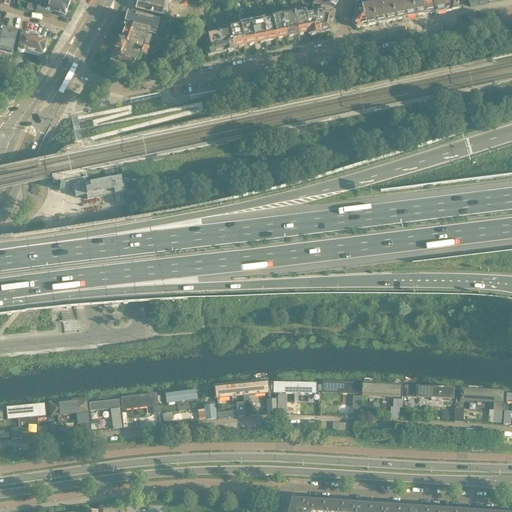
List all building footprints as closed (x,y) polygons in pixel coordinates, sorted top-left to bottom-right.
[(69,4),(59,0),(49,0),(47,6),(44,5),(42,9),(37,8),(35,14),(48,18),(51,12),(65,17),(69,4)] [(138,0),(136,9),(165,16),(169,2),(162,0),(139,0),(138,0)] [(393,0),(386,0),(383,1),(388,23),(397,20),(393,0)] [(403,0),(393,0),(397,20),(407,18),(403,0)] [(413,0),(403,0),(407,18),(417,16),(413,0)] [(423,0),(413,0),(417,16),(427,14),(423,0)] [(423,0),(427,14),(436,12),(433,0),(423,0)] [(448,12),(445,0),(433,0),(436,12),(436,14),(448,12)] [(461,9),(458,0),(445,0),(448,12),(461,9)] [(383,1),(373,3),(378,25),(388,23),(383,1)] [(312,3),(312,4),(315,13),(319,34),(329,31),(334,7),(312,3)] [(373,3),(364,5),(368,27),(378,25),(373,3)] [(358,6),(355,26),(357,29),(368,27),(364,5),(358,6)] [(303,12),(292,14),(297,35),(298,35),(299,36),(302,35),(303,34),(308,33),(304,15),(303,12)] [(315,13),(304,15),(308,33),(308,36),(309,36),(311,37),(314,36),(315,34),(319,34),(315,13)] [(127,14),(125,22),(124,27),(130,29),(147,34),(153,35),(156,36),(159,22),(127,14)] [(292,14),(281,16),(286,37),(287,37),(288,38),(292,37),(293,36),(297,35),(292,14)] [(281,16),(271,18),(275,40),(276,39),(278,40),(281,40),(282,38),(286,37),(281,16)] [(275,40),(271,18),(261,20),(266,42),(275,40)] [(261,20),(250,22),(255,44),(258,43),(260,44),(263,43),(264,42),(266,42),(261,20)] [(250,22),(240,25),(244,46),(248,45),(249,46),(252,46),(253,44),(255,44),(250,22)] [(228,27),(229,30),(233,48),(237,48),(238,48),(242,48),(243,46),(244,46),(240,25),(228,27)] [(11,57),(16,33),(2,30),(2,31),(1,35),(0,38),(0,57),(3,58),(5,56),(11,57)] [(122,38),(120,42),(134,48),(133,49),(141,52),(140,55),(146,57),(149,49),(147,48),(151,40),(129,31),(125,30),(124,31),(122,30),(120,31),(119,35),(119,37),(122,38)] [(229,30),(218,32),(222,54),(227,53),(228,54),(231,53),(232,52),(233,51),(233,48),(229,30)] [(214,35),(206,37),(205,37),(201,51),(205,49),(204,53),(207,57),(222,54),(218,32),(214,33),(214,35)] [(21,35),(17,51),(17,52),(27,54),(33,55),(38,56),(39,53),(44,54),(46,44),(44,43),(45,41),(37,39),(38,35),(29,33),(28,37),(21,35)] [(110,50),(107,58),(112,60),(111,60),(111,61),(111,62),(112,62),(112,63),(122,66),(122,67),(136,72),(141,61),(138,60),(140,55),(141,52),(133,49),(134,48),(120,42),(118,41),(117,42),(116,42),(114,49),(115,49),(114,50),(115,51),(114,52),(110,50)] [(124,192),(122,186),(120,177),(73,187),(75,197),(86,195),(87,200),(124,192)] [(107,300),(108,303),(108,307),(123,304),(122,297),(107,300)] [(62,319),(62,322),(62,323),(64,334),(78,332),(78,333),(79,333),(80,333),(80,332),(82,332),(82,333),(82,332),(82,331),(80,320),(67,322),(66,321),(65,322),(65,318),(64,318),(65,322),(62,322),(62,319)] [(286,414),(287,395),(277,395),(277,414),(286,414)] [(361,416),(362,397),(354,396),(353,416),(361,416)] [(266,400),(267,415),(277,414),(276,399),(266,400)] [(391,418),(406,419),(406,408),(403,408),(403,400),(394,400),(394,407),(391,407),(391,418)] [(250,402),(234,404),(235,412),(235,414),(251,412),(250,402)] [(217,419),(215,405),(203,406),(204,410),(198,411),(199,421),(217,419)] [(159,407),(152,408),(153,415),(160,414),(159,407)] [(114,421),(115,429),(119,429),(118,420),(121,420),(120,409),(112,410),(113,421),(114,421)] [(218,420),(235,418),(235,414),(235,412),(217,414),(218,420)] [(80,424),(81,433),(91,432),(90,422),(89,422),(88,413),(77,415),(78,424),(80,424)] [(172,422),(171,413),(162,414),(163,423),(172,422)] [(334,430),(350,431),(350,423),(334,422),(334,430)] [(49,436),(59,435),(58,424),(48,425),(49,436)] [(333,503),(294,500),(290,511),(336,511),(337,511),(333,511),(333,503)] [(371,511),(372,506),(333,503),(333,511),(337,511),(336,511),(371,511)]
